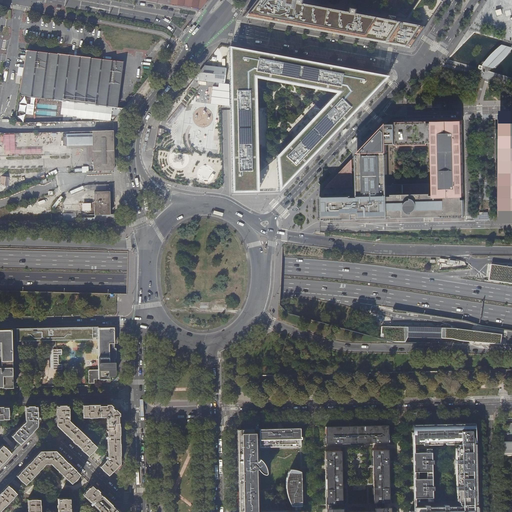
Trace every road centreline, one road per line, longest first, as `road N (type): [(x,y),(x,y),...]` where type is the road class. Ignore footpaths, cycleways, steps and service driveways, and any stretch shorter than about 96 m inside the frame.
road 1 (trunk): [(511,296),(323,268),(0,258)]
road 2 (trunk): [(0,280),(281,286),(511,316)]
road 3 (residential): [(217,410),(487,407)]
road 4 (trunk): [(250,319),(357,347),(511,347)]
road 5 (trunk): [(511,251),(373,248),(273,232)]
road 6 (residential): [(273,216),(418,64)]
road 7 (residential): [(0,478),(37,439),(52,436),(117,497),(142,498)]
road 8 (residential): [(418,64),(263,37)]
road 9 (primary): [(196,42),(143,114),(133,149),(136,176)]
road 10 (residential): [(52,0),(158,19),(196,42)]
road 11 (trunk): [(145,243),(0,240)]
road 12 (residential): [(0,397),(139,394)]
road 13 (trunk): [(0,320),(138,320)]
